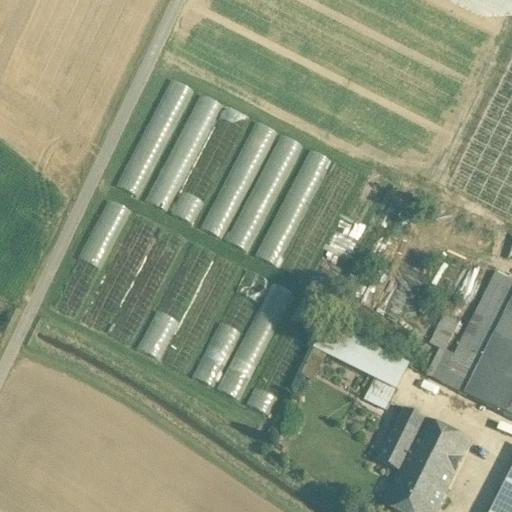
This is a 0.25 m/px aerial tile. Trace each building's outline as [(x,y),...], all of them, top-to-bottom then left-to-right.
[(143,199),(189,89),(167,80),(121,189),(143,199)] [(171,213),(221,105),(199,95),(149,203),(171,213)] [(223,240),(280,135),(258,123),(201,228),(223,240)] [(254,255),(299,144),(276,135),(231,245),(254,255)] [(261,259),(284,269),(329,159),(305,150),(261,259)] [(172,215),(194,225),(204,203),(182,193),(172,215)] [(75,318),(129,211),(108,201),(55,308),(75,318)] [(86,325),(109,335),(157,225),(135,215),(86,325)] [(162,228),(109,336),(133,348),(186,240),(162,228)] [(246,272),(195,379),(216,389),(267,282),(246,272)] [(511,282),(497,275),(442,385),(467,398),(511,307),(511,282)] [(273,284),(218,390),(240,402),(295,296),(273,284)] [(511,307),(467,398),(511,420),(511,307)] [(158,362),(180,325),(159,313),(137,349),(158,362)] [(445,318),(430,346),(445,354),(459,325),(445,318)] [(289,324),(250,406),(271,416),(310,334),(289,324)] [(410,368),(327,327),(315,352),(375,382),(397,393),(410,368)] [(397,393),(375,382),(365,403),(387,413),(397,393)] [(472,446),(406,412),(380,464),(400,475),(401,473),(447,496),(472,446)] [(438,511),(447,496),(401,473),(400,475),(384,509),(390,511),(438,511)] [(511,511),(511,484),(498,511),(511,511)]
